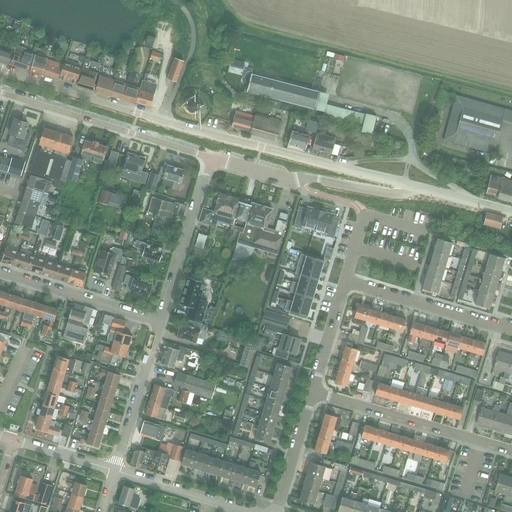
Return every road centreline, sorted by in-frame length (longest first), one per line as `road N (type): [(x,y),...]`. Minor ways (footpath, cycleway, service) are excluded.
road 1 (residential): [(423,188),(164,120)]
road 2 (tertiary): [(0,92),(210,156)]
road 3 (tertiary): [(423,188),(393,193),(289,179),(210,156)]
road 4 (residential): [(511,450),(312,393)]
road 5 (residential): [(511,329),(345,281)]
road 6 (residential): [(160,321),(210,156)]
road 7 (residential): [(164,120),(0,69)]
road 8 (residential): [(160,321),(0,271)]
road 9 (residential): [(115,471),(160,321)]
road 10 (residential): [(247,511),(115,471)]
road 11 (residential): [(164,120),(194,33),(173,0)]
road 12 (residential): [(278,511),(312,393)]
